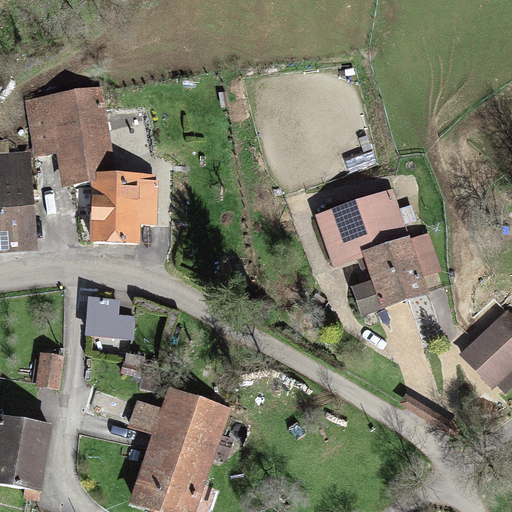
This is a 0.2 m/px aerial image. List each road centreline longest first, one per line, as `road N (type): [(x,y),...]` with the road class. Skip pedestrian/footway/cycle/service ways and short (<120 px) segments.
road 1 (unclassified): [(74,270),(171,292),(401,422),(456,473)]
road 2 (residential): [(74,270),(64,459),(78,494),(99,511)]
road 3 (unknown): [(427,441),(427,414),(395,309)]
